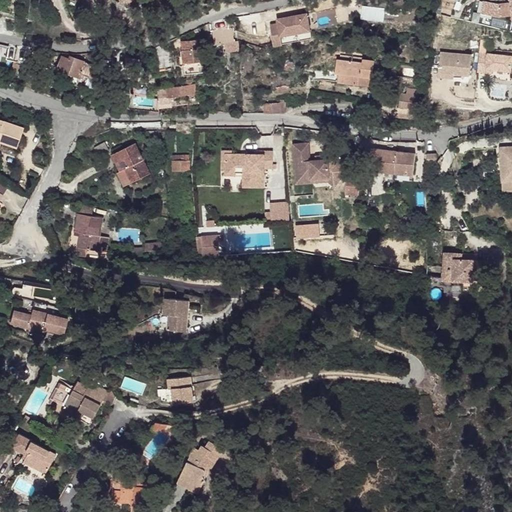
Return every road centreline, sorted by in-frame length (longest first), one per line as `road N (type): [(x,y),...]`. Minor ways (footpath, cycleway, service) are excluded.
road 1 (residential): [(0,85),(48,107),(112,119),(283,118),(352,132),(435,135),(511,118)]
road 2 (residential): [(0,37),(82,48),(155,39)]
road 3 (unknown): [(112,119),(110,155),(135,272)]
road 4 (track): [(155,39),(283,0)]
